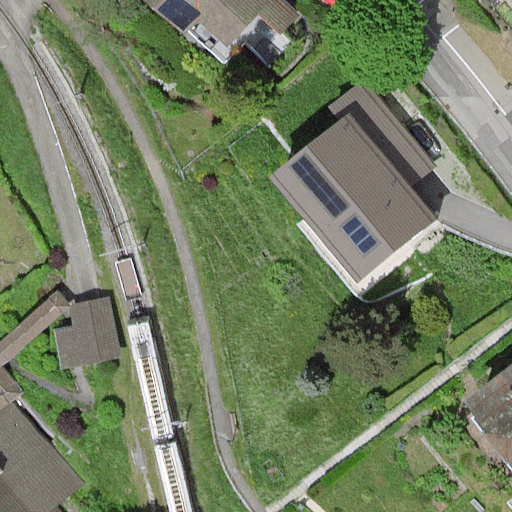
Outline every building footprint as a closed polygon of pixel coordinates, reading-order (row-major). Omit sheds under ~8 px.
[(151,0),(228,61),(277,0),(151,0)] [(371,90),(341,113),(354,129),(285,183),(368,288),(446,226),(417,189),(436,173),(371,90)] [(111,303),(60,311),(70,369),(120,361),(111,303)] [(511,511),(511,391),(479,414),(511,460),(511,487),(497,498),(507,511),(511,511)] [(0,511),(95,511),(10,415),(0,423),(0,511)]
